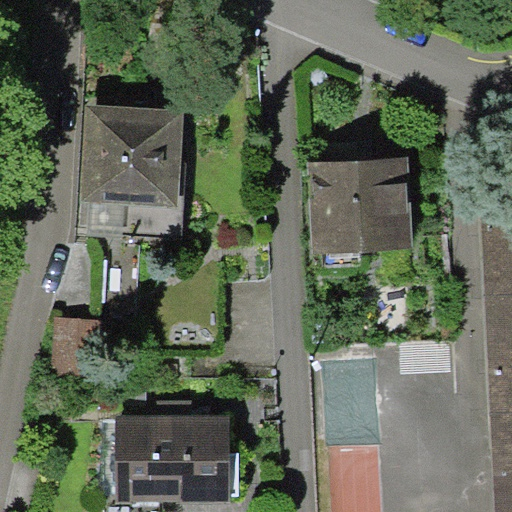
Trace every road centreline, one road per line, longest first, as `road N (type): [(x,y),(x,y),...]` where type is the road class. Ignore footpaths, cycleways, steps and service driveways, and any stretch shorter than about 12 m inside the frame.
road 1 (residential): [(293,511),(273,133),(275,0)]
road 2 (residential): [(57,0),(33,246),(0,426)]
road 3 (residential): [(511,95),(293,0)]
